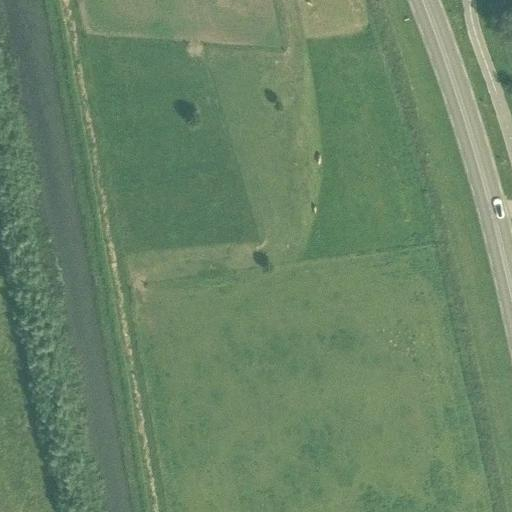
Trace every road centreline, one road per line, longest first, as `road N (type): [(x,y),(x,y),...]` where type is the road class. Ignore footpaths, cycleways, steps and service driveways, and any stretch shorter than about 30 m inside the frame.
road 1 (track): [(154,511),(63,0)]
road 2 (primary): [(511,296),(422,0)]
